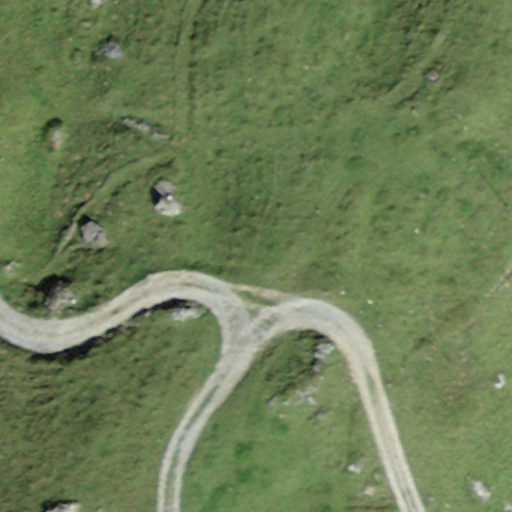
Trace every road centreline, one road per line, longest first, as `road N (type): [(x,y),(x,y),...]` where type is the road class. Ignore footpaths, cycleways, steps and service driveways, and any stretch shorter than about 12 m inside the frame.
road 1 (track): [(168,511),(167,481),(184,437),(257,336),(294,320),(329,327),(358,369),(406,511)]
road 2 (track): [(257,336),(220,298),(181,288),(136,300),(66,343),(29,342),(0,325)]
